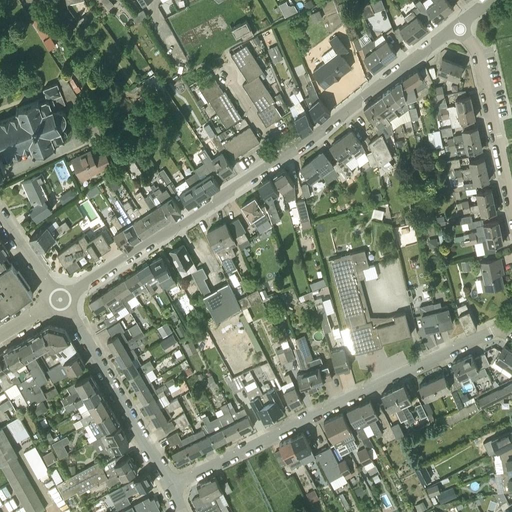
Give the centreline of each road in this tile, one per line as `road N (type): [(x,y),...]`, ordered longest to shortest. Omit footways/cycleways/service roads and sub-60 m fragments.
road 1 (residential): [(169,485),(511,319)]
road 2 (residential): [(59,299),(287,154)]
road 3 (residential): [(169,485),(59,299)]
road 4 (residential): [(287,154),(458,24)]
road 5 (residential): [(511,207),(477,52),(458,24)]
